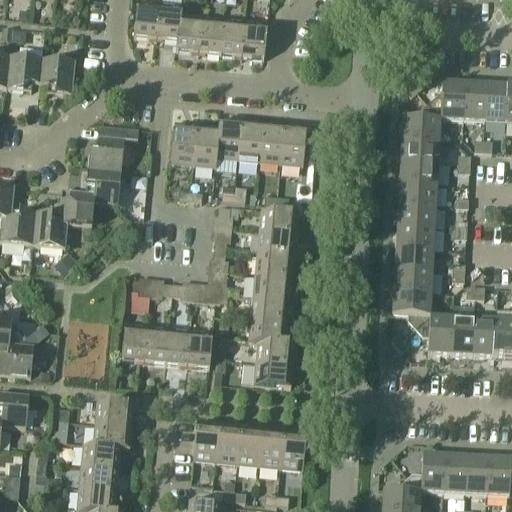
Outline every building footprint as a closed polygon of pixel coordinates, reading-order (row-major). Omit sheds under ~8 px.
[(155,45),(159,8),(136,6),(133,43),(155,45)] [(177,48),(180,20),(181,20),(182,11),(159,8),(155,45),(176,47),(177,48)] [(18,20),(17,25),(29,26),(29,15),(22,14),(18,20)] [(201,22),(181,20),(180,20),(177,48),(176,47),(175,57),(197,59),(201,22)] [(219,61),(223,24),(201,22),(197,59),(219,61)] [(241,63),(244,26),(223,24),(219,61),(241,63)] [(263,65),(266,28),(244,26),(241,63),(263,65)] [(9,47),(11,35),(2,34),(1,46),(9,47)] [(41,65),(38,90),(46,91),(45,99),(70,101),(73,77),(79,77),(80,59),(68,58),(67,68),(41,65)] [(0,94),(6,95),(9,62),(0,61),(0,94)] [(38,90),(41,65),(9,62),(6,95),(30,97),(31,89),(38,90)] [(421,93),(416,87),(415,86),(408,93),(415,100),(421,93)] [(462,127),(464,89),(441,88),(440,103),(435,103),(426,111),(440,126),(462,127)] [(483,128),(485,90),(464,89),(462,127),(483,128)] [(505,129),(507,91),(485,90),(483,128),(505,129)] [(415,100),(408,93),(403,97),(410,104),(415,100)] [(438,148),(440,126),(426,111),(418,118),(417,124),(402,123),(401,146),(438,148)] [(236,167),(240,129),(217,127),(216,137),(217,137),(215,164),(216,165),(236,167)] [(258,169),(261,131),(240,129),(236,167),(258,169)] [(279,171),(283,133),(261,131),(258,169),(279,171)] [(120,179),(123,148),(136,149),(137,136),(99,132),(97,152),(89,151),(87,176),(120,179)] [(192,172),(196,135),(173,133),(169,170),(192,172)] [(301,173),(305,136),(283,133),(279,171),(301,173)] [(217,137),(216,137),(196,135),(192,172),(215,174),(216,165),(215,164),(217,137)] [(437,169),(438,148),(401,146),(400,167),(437,169)] [(482,159),(482,147),(474,147),(473,158),(482,159)] [(491,159),(491,148),(482,147),(482,159),(491,159)] [(469,171),(470,162),(458,161),(458,171),(469,171)] [(436,192),(437,169),(400,167),(399,189),(436,192)] [(469,179),(469,171),(458,171),(457,179),(469,179)] [(117,213),(120,179),(87,176),(84,200),(93,201),(92,210),(117,213)] [(435,213),(436,192),(399,189),(398,211),(435,213)] [(11,217),(14,193),(0,191),(0,225),(10,226),(11,217)] [(244,209),(245,194),(234,193),(233,199),(232,208),(244,209)] [(90,234),(92,210),(93,201),(84,200),(60,197),(58,221),(59,221),(58,231),(66,231),(66,232),(90,234)] [(189,207),(190,198),(178,197),(177,206),(189,207)] [(200,208),(201,199),(190,198),(189,207),(200,208)] [(232,208),(233,199),(221,198),(220,207),(232,208)] [(275,212),(276,203),(264,202),(264,211),(275,212)] [(287,213),(288,204),(276,203),(275,212),(287,213)] [(467,214),(467,205),(456,204),(455,214),(467,214)] [(434,235),(435,213),(398,211),(396,233),(434,235)] [(236,224),(237,215),(217,213),(216,222),(236,224)] [(294,242),(297,220),(259,216),(257,238),(294,242)] [(0,249),(31,252),(34,219),(11,217),(10,226),(0,225),(0,228),(0,249)] [(64,256),(66,232),(66,231),(58,231),(59,221),(58,221),(34,219),(31,252),(64,256)] [(466,236),(466,227),(455,227),(454,236),(466,236)] [(433,257),(434,235),(396,233),(395,255),(433,257)] [(465,245),(466,236),(454,236),(454,245),(465,245)] [(292,264),(294,242),(257,238),(255,260),(292,264)] [(225,257),(226,248),(214,247),(213,256),(225,257)] [(432,278),(433,257),(395,255),(394,276),(432,278)] [(224,266),(225,257),(213,256),(212,265),(224,266)] [(66,258),(52,270),(64,283),(77,271),(66,258)] [(290,286),(292,264),(255,260),(253,282),(290,286)] [(463,279),(464,271),(452,270),(452,279),(463,279)] [(431,300),(432,278),(394,276),(393,298),(431,300)] [(463,288),(463,279),(452,279),(451,288),(463,288)] [(288,307),(290,286),(253,282),(251,303),(288,307)] [(147,319),(148,302),(136,301),(138,287),(128,286),(127,298),(126,298),(124,317),(147,319)] [(170,302),(171,290),(162,289),(161,301),(170,302)] [(179,303),(180,291),(171,290),(170,302),(179,303)] [(214,300),(215,291),(206,290),(204,308),(213,309),(214,300)] [(226,301),(227,292),(215,291),(214,300),(226,301)] [(474,305),(474,293),(466,293),(466,304),(474,305)] [(483,305),(483,294),(483,293),(474,293),(474,305),(483,305)] [(430,323),(431,300),(393,298),(392,321),(407,322),(407,327),(415,336),(430,323)] [(225,310),(226,301),(214,300),(213,309),(225,310)] [(286,328),(288,307),(251,303),(249,325),(286,328)] [(227,335),(228,323),(219,322),(218,334),(227,335)] [(450,361),(452,324),(430,323),(415,336),(422,344),(427,345),(427,360),(450,361)] [(471,362),(473,325),(452,324),(450,361),(471,362)] [(8,350),(11,326),(0,325),(0,358),(7,359),(8,350)] [(284,350),(284,349),(286,328),(249,325),(247,347),(256,348),(256,347),(284,350)] [(492,363),(494,326),(473,325),(471,362),(492,363)] [(511,364),(511,326),(494,326),(492,363),(511,364)] [(142,368),(146,331),(123,329),(119,366),(142,368)] [(164,371),(167,333),(146,331),(142,368),(164,371)] [(185,373),(189,335),(167,333),(164,371),(185,373)] [(207,375),(211,338),(189,335),(185,373),(207,375)] [(396,354),(403,347),(397,341),(390,347),(396,354)] [(291,373),(293,350),(284,349),(284,350),(256,347),(256,348),(254,369),(291,373)] [(400,359),(407,352),(403,347),(396,354),(400,359)] [(0,383),(29,386),(29,384),(47,386),(47,378),(30,376),(33,352),(8,350),(7,359),(0,358),(0,383)] [(224,366),(225,354),(216,353),(215,365),(224,366)] [(223,377),(224,366),(215,365),(214,377),(223,377)] [(289,394),(291,373),(254,369),(252,391),(289,394)] [(24,435),(26,414),(35,415),(39,411),(40,403),(0,399),(0,424),(1,424),(0,430),(0,432),(0,433),(24,435)] [(130,434),(132,412),(95,408),(93,431),(130,434)] [(67,428),(68,416),(59,415),(58,427),(67,428)] [(66,440),(67,428),(58,427),(57,439),(66,440)] [(214,468),(218,432),(195,430),(191,466),(214,468)] [(128,457),(130,434),(93,431),(91,451),(91,452),(119,455),(118,456),(128,457)] [(236,470),(240,434),(218,432),(214,468),(236,470)] [(258,472),(261,436),(240,434),(236,470),(258,472)] [(280,475),(283,438),(261,436),(258,472),(280,475)] [(301,477),(305,440),(283,438),(280,475),(301,477)] [(117,476),(118,456),(119,455),(91,452),(91,451),(81,450),(79,473),(117,476)] [(45,469),(47,458),(38,457),(37,469),(45,469)] [(442,499),(445,461),(422,460),(421,480),(411,480),(407,483),(420,497),(442,499)] [(464,500),(466,462),(445,461),(442,499),(464,500)] [(485,501),(487,463),(466,462),(464,500),(485,501)] [(508,502),(510,465),(487,463),(485,501),(508,502)] [(44,481),(45,469),(37,469),(35,480),(44,481)] [(115,498),(117,476),(79,473),(77,494),(115,498)] [(419,511),(420,497),(407,483),(403,487),(402,496),(383,495),(381,511),(419,511)] [(42,503),(43,491),(34,490),(33,502),(42,503)] [(211,505),(212,493),(189,491),(188,503),(211,505)] [(113,511),(115,498),(77,494),(75,511),(113,511)] [(232,507),(233,497),(222,496),(221,506),(232,507)] [(244,508),(245,498),(233,497),(232,507),(244,508)] [(276,511),(277,502),(264,500),(264,510),(276,511)] [(286,511),(287,511),(288,503),(277,502),(276,511),(286,511)]
